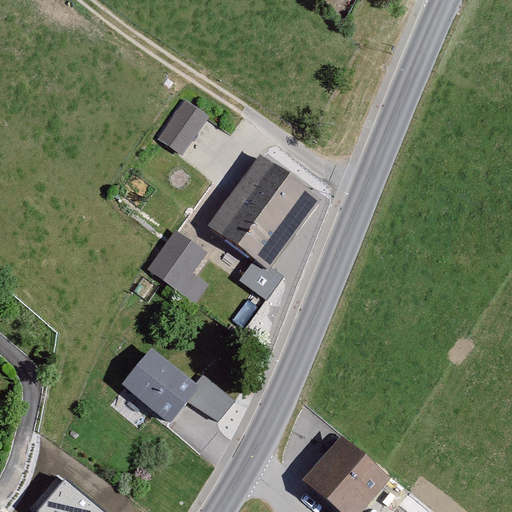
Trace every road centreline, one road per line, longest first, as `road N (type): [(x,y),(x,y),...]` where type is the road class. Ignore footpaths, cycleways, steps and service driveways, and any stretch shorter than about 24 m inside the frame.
road 1 (secondary): [(251,463),(278,416),(449,0)]
road 2 (track): [(85,0),(320,165),(371,190)]
